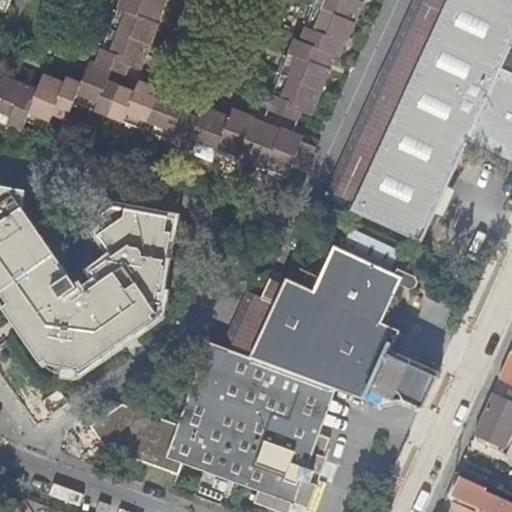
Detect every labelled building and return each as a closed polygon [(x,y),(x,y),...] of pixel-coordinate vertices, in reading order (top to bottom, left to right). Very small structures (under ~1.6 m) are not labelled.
[(9,0),(0,0),(0,9),(5,12),(9,0)] [(123,34),(150,46),(159,24),(158,23),(164,9),(167,0),(121,0),(116,11),(110,28),(123,34)] [(317,0),(315,7),(356,22),(364,2),(360,0),(317,0)] [(449,0),(416,0),(328,192),(354,204),(367,175),(379,149),(400,105),(414,74),(432,37),(449,0)] [(511,0),(449,0),(432,37),(504,66),(511,47),(511,0)] [(308,25),(315,7),(311,6),(304,23),(308,25)] [(356,22),(315,7),(308,25),(301,41),(334,54),(340,56),(346,43),(347,43),(356,22)] [(107,27),(110,28),(116,11),(114,10),(107,27)] [(100,44),(103,45),(110,28),(107,27),(100,44)] [(103,45),(101,49),(122,57),(120,62),(130,66),(130,67),(140,71),(150,46),(123,34),(110,28),(103,45)] [(504,66),(432,37),(414,74),(451,89),(511,113),(511,75),(502,70),(504,66)] [(328,68),(334,54),(301,41),(295,39),(288,58),(281,74),(321,91),(330,69),(328,68)] [(102,51),(97,64),(112,70),(126,75),(130,67),(130,66),(120,62),(122,57),(101,49),(100,51),(102,51)] [(277,73),(281,74),(288,58),(284,56),(277,73)] [(74,103),(91,110),(109,117),(121,87),(108,82),(107,81),(112,70),(97,64),(95,64),(90,62),(82,83),(81,85),(77,94),(74,103)] [(274,92),(281,74),(277,73),(270,90),(274,92)] [(44,75),(65,84),(65,82),(44,74),(44,75)] [(311,115),(321,91),(281,74),(274,92),(272,96),(274,97),(291,103),(290,106),(302,111),(311,115)] [(414,74),(400,105),(438,120),(451,89),(414,74)] [(47,130),(53,117),(52,116),(53,114),(55,109),(60,111),(66,98),(60,95),(65,84),(44,75),(38,90),(4,75),(0,83),(0,82),(0,122),(4,124),(22,131),(27,121),(47,130)] [(65,82),(65,84),(66,84),(68,80),(81,85),(82,83),(68,77),(65,82)] [(55,109),(53,114),(67,120),(73,106),(74,103),(77,94),(81,85),(68,80),(66,84),(65,84),(60,95),(66,98),(60,111),(55,109)] [(139,81),(134,93),(121,87),(109,117),(127,124),(144,131),(161,137),(166,139),(173,119),(177,121),(181,112),(181,111),(185,101),(186,99),(139,81)] [(511,113),(451,89),(438,120),(511,150),(511,113)] [(297,121),(302,111),(290,106),(291,103),(274,97),(269,110),(297,121)] [(74,103),(73,106),(90,113),(91,110),(74,103)] [(401,204),(433,218),(435,213),(448,185),(468,141),(511,161),(511,150),(438,120),(400,105),(379,149),(417,165),(406,192),(401,204)] [(201,130),(192,149),(197,151),(213,158),(215,154),(217,150),(229,118),(204,108),(200,118),(199,120),(196,128),(201,130)] [(233,110),(229,118),(217,150),(232,156),(252,164),(267,124),(262,122),(261,124),(233,110)] [(192,150),(192,149),(201,130),(196,128),(199,120),(181,112),(177,121),(173,119),(166,139),(192,150)] [(126,127),(143,134),(144,131),(127,124),(126,127)] [(291,167),(301,142),(303,136),(282,128),(281,130),(267,124),(252,164),(270,171),(287,177),(291,167)] [(159,141),(161,137),(144,131),(143,134),(159,141)] [(314,148),(301,142),(291,167),(304,173),(314,148)] [(379,149),(367,175),(406,192),(417,165),(379,149)] [(231,160),(232,156),(217,150),(215,154),(231,160)] [(213,158),(197,151),(196,155),(212,162),(213,158)] [(285,180),(287,177),(270,171),(268,174),(285,180)] [(367,175),(354,204),(357,211),(422,241),(433,218),(401,204),(406,192),(367,175)] [(448,185),(435,213),(444,217),(456,188),(448,185)] [(163,276),(173,219),(112,207),(104,213),(111,224),(100,232),(107,243),(96,251),(104,262),(94,269),(102,281),(84,293),(23,207),(26,191),(0,186),(0,304),(36,356),(38,355),(46,367),(49,365),(53,369),(57,371),(61,373),(66,373),(71,372),(72,372),(77,369),(79,373),(90,365),(91,366),(102,358),(103,356),(102,355),(133,332),(135,334),(157,317),(156,314),(163,276)] [(364,242),(396,257),(399,251),(351,229),(349,235),(364,242)] [(341,250),(389,272),(396,257),(364,242),(349,235),(341,250)] [(402,400),(422,409),(437,378),(389,357),(401,331),(383,323),(400,285),(411,289),(417,287),(419,284),(417,278),(398,269),(395,275),(389,272),(341,250),(332,253),(321,278),(314,292),(287,280),(251,358),(332,388),(379,405),(402,400)] [(293,266),(287,278),(313,288),(319,277),(293,266)] [(247,292),(222,347),(223,348),(248,294),(261,300),(273,273),(285,278),(287,280),(287,278),(286,278),(273,272),(261,297),(247,292)] [(223,348),(249,358),(285,278),(273,273),(261,300),(248,294),(223,348)] [(287,278),(287,280),(314,292),(321,278),(319,277),(313,288),(287,278)] [(249,358),(251,358),(287,280),(285,278),(249,358)] [(222,347),(210,344),(181,426),(122,404),(90,426),(106,448),(178,475),(183,463),(257,490),(253,502),(279,511),(289,511),(293,503),(308,509),(316,485),(310,483),(319,457),(322,458),(323,455),(329,439),(315,433),(317,428),(311,423),(322,395),(329,395),(332,388),(251,358),(249,358),(223,348),(222,347)] [(511,352),(501,378),(511,383),(511,352)] [(511,434),(511,400),(494,393),(476,433),(506,447),(511,434)] [(317,428),(329,395),(322,395),(311,423),(317,428)] [(310,483),(316,485),(327,457),(323,455),(322,458),(319,457),(310,483)] [(511,511),(511,503),(485,492),(486,489),(461,477),(454,494),(493,511),(511,511)] [(64,511),(22,496),(32,511),(64,511)]
